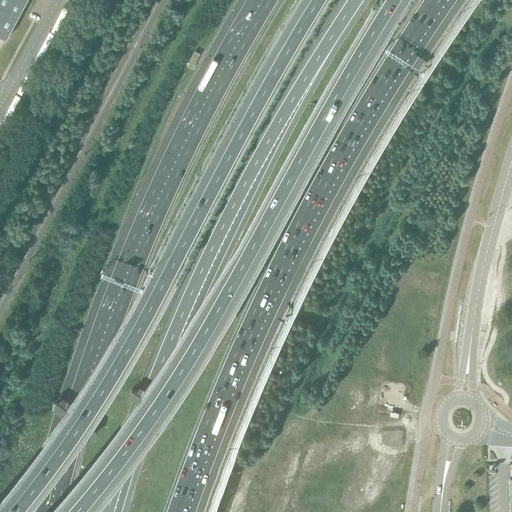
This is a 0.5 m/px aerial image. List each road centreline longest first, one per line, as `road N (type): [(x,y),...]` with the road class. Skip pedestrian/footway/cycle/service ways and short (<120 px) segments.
road 1 (motorway): [(57,511),(170,369),(390,0)]
road 2 (motorway): [(314,0),(105,368),(0,506)]
road 3 (motorway): [(177,511),(283,257),(434,0)]
road 4 (motorway): [(109,511),(206,260),(279,119),(355,0)]
road 5 (motorway): [(267,0),(181,155),(137,256),(55,511)]
road 6 (tertiary): [(471,335),(511,159)]
